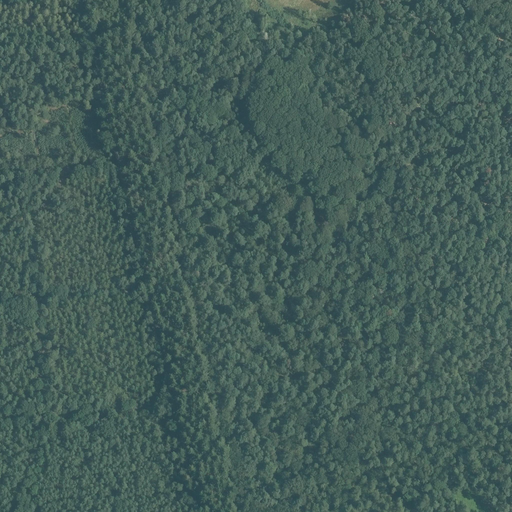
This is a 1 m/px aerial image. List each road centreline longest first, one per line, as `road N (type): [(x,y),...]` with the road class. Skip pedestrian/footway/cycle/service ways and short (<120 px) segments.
road 1 (track): [(82,0),(198,511)]
road 2 (track): [(327,511),(409,381),(511,294)]
road 3 (track): [(173,406),(0,422)]
